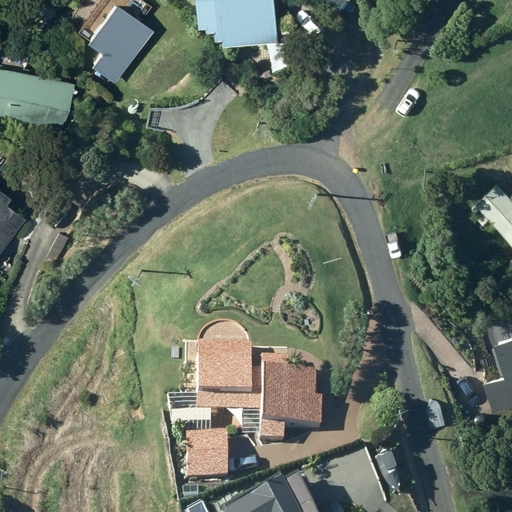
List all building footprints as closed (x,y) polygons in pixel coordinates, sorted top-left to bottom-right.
[(199,0),(200,17),(206,17),(206,23),(214,23),(215,33),(223,33),(224,40),(278,37),(275,0),(199,0)] [(320,0),(320,1),(342,13),(348,0),(350,0),(354,2),(355,0),(320,0)] [(116,7),(87,47),(102,58),(92,71),(106,81),(130,48),(127,46),(135,35),(139,37),(145,30),(141,27),(143,26),(116,7)] [(0,106),(57,123),(70,77),(0,57),(0,106)] [(251,66),(240,74),(248,84),(259,77),(251,66)] [(511,203),(510,205),(496,188),(474,208),(511,252),(511,203)] [(0,254),(25,224),(6,209),(8,206),(0,200),(0,254)] [(484,385),(491,415),(511,409),(511,321),(492,326),(497,348),(492,349),(499,381),(484,385)] [(194,338),(194,404),(256,404),(256,433),(281,433),(281,417),(318,417),(318,391),(311,391),(311,365),(286,365),(286,350),(249,350),(250,337),(194,338)] [(223,425),(182,426),(184,471),(225,469),(223,425)] [(276,462),(215,496),(223,511),(308,511),(304,503),(307,501),(288,466),(281,471),(276,462)]
